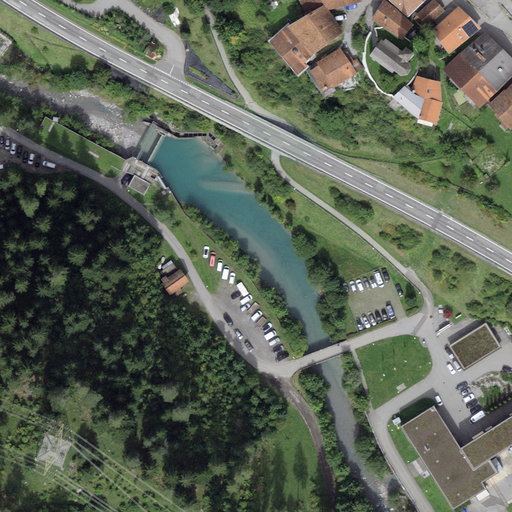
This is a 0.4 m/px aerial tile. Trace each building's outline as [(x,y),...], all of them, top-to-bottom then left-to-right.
[(305,0),(303,2),(308,11),(325,1),(329,10),(362,1),(361,0),(305,0)] [(393,0),(410,14),(423,0),(393,0)] [(443,11),(434,1),(418,15),(426,25),(443,11)] [(411,24),(385,2),(375,19),(402,37),(411,24)] [(324,6),(289,28),(311,55),(342,33),(324,6)] [(458,9),(435,30),(450,51),(479,28),(458,9)] [(302,63),(311,55),(289,28),(272,42),(299,73),(306,67),(302,63)] [(448,72),(464,88),(500,53),(484,36),(448,72)] [(403,53),(386,41),(385,43),(383,42),(373,56),(392,70),(394,68),(402,74),(407,74),(410,69),(409,64),(408,63),(400,57),(403,53)] [(341,48),(319,62),(321,65),(334,85),(335,87),(357,72),(341,48)] [(403,53),(400,57),(408,63),(413,55),(405,50),(403,53)] [(511,64),(500,53),(464,88),(479,103),(511,70),(511,64)] [(321,65),(312,70),(325,91),(334,85),(321,65)] [(412,93),(405,87),(396,97),(419,118),(436,122),(441,103),(439,83),(417,77),(412,93)] [(511,89),(493,109),(511,128),(511,89)] [(134,178),(128,190),(144,198),(150,186),(134,178)] [(180,276),(160,289),(169,303),(189,290),(180,276)] [(487,325),(450,347),(465,371),(501,349),(487,325)] [(511,419),(461,451),(434,408),(402,428),(454,511),(462,511),(511,481),(511,419)]
